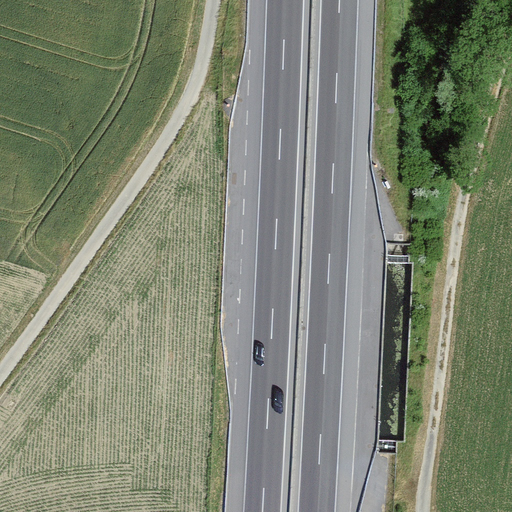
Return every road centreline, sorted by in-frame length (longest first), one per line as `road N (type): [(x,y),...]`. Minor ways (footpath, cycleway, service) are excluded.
road 1 (motorway): [(285,0),(262,511)]
road 2 (motorway): [(316,511),(339,0)]
road 3 (track): [(423,511),(461,216),(511,38)]
road 4 (track): [(214,0),(199,77),(178,120),(0,375)]
